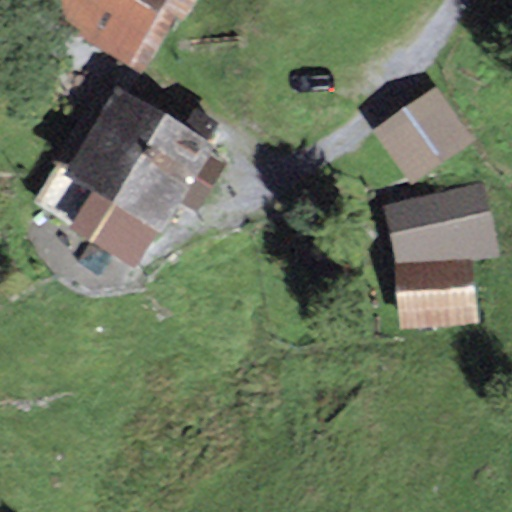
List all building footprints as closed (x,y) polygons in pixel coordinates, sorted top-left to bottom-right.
[(197,0),(45,0),(42,6),(129,58),(146,68),(176,18),(185,23),(197,0)] [(68,171),(77,177),(125,98),(108,88),(60,166),(68,171)] [(44,211),(134,266),(175,197),(199,156),(215,129),(196,117),(185,135),(125,98),(77,177),(68,171),(44,211)] [(439,102),(384,141),(412,181),(468,142),(439,102)] [(175,197),(199,211),(223,170),(199,156),(175,197)] [(391,213),(400,264),(492,241),(481,192),(391,213)] [(401,268),(407,328),(470,322),(464,262),(401,268)]
